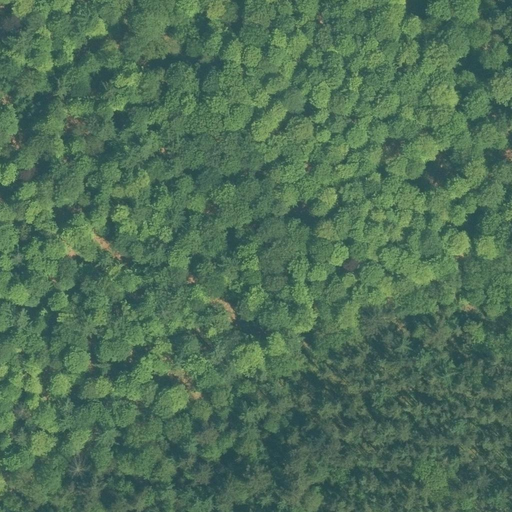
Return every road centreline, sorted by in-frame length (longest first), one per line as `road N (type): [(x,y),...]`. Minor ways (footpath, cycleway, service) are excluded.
road 1 (track): [(511,236),(0,498)]
road 2 (track): [(511,229),(408,0)]
